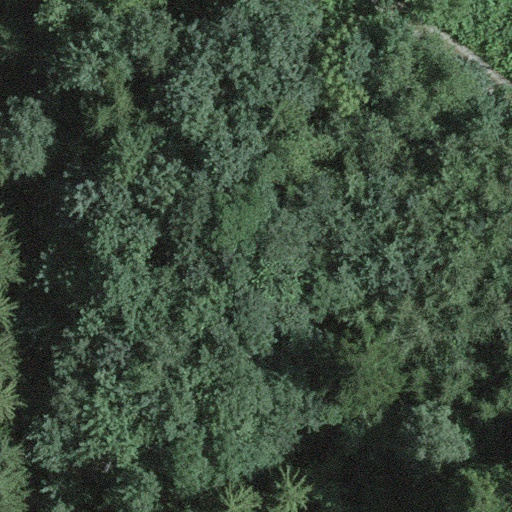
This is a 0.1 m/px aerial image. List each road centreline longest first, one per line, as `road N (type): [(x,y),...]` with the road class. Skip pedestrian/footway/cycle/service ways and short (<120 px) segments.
road 1 (track): [(35,0),(32,141),(52,400),(36,511)]
road 2 (track): [(376,0),(511,121)]
